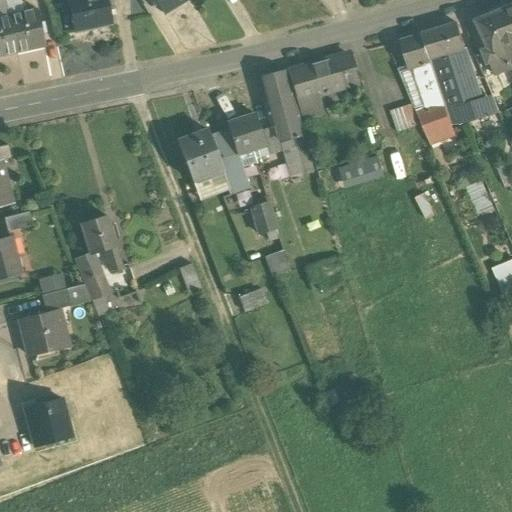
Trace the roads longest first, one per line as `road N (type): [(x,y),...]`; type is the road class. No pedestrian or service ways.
road 1 (residential): [(458,0),(289,49),(0,112)]
road 2 (track): [(296,511),(211,287)]
